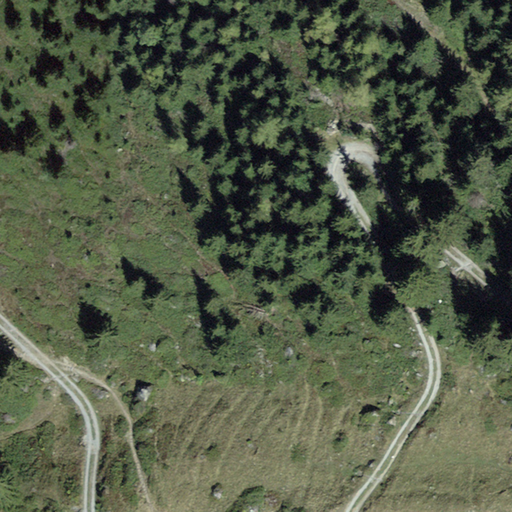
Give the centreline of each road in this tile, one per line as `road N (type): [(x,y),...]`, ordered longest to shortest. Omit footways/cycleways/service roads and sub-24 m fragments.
road 1 (track): [(511,301),(398,198),(364,154),(340,155),(338,177),(419,317),(435,367),(431,391),(351,511)]
road 2 (track): [(89,511),(90,416),(62,376),(0,320)]
